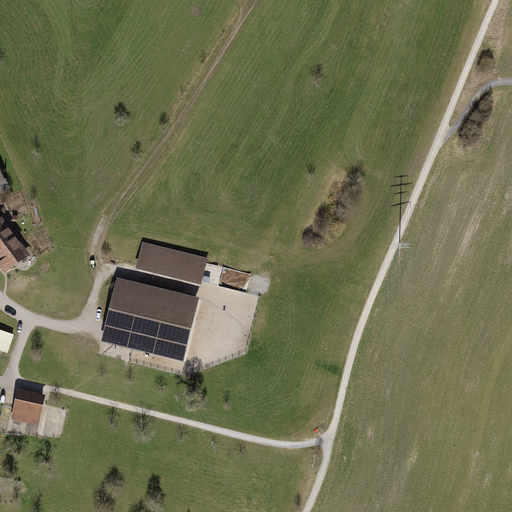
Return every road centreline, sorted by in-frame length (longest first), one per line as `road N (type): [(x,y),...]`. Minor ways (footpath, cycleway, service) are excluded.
road 1 (track): [(497,0),(356,338),(332,440)]
road 2 (track): [(332,440),(265,442),(14,381)]
road 3 (residential): [(0,299),(31,323),(83,326),(103,271)]
